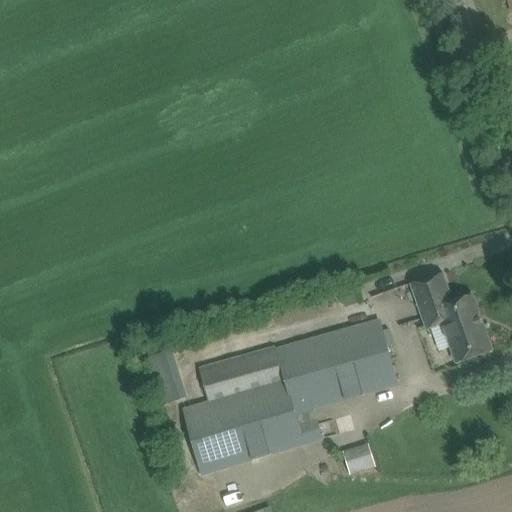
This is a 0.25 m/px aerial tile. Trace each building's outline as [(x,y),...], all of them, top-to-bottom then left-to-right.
[(444,323),(452,303),(442,275),(413,285),(429,329),(444,323)] [(345,308),(358,304),(354,291),(342,294),(345,308)] [(452,303),(444,323),(458,362),(491,351),(472,296),(452,303)] [(201,476),(303,445),(322,439),(317,420),(299,425),(296,414),(398,385),(380,321),(275,350),(199,370),(208,403),(182,411),(201,476)] [(148,359),(163,406),(187,398),(171,351),(148,359)]
